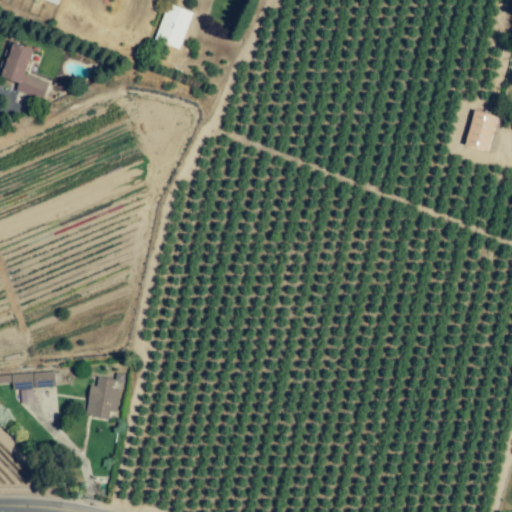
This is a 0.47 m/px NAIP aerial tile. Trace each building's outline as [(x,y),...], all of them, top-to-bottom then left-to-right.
[(192,13),(167,3),(153,40),(178,50),(192,13)] [(0,76),(18,83),(15,91),(42,100),(48,83),(25,74),(33,50),(8,41),(0,64),(0,76)] [(464,145),(487,152),(496,116),(474,110),(464,145)] [(0,383),(12,383),(12,390),(19,390),(19,404),(32,403),(32,388),(60,387),(60,372),(0,374),(0,383)] [(115,412),(119,390),(113,389),(115,380),(97,377),(95,387),(92,386),(86,416),(108,420),(109,411),(115,412)]
